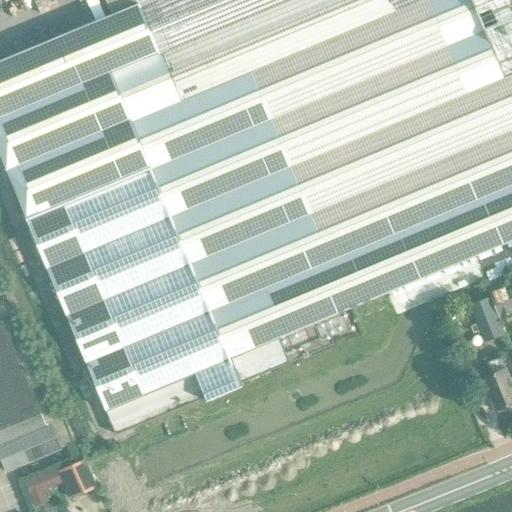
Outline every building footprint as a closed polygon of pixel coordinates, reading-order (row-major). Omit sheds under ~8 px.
[(92,21),(0,59),(0,155),(25,217),(33,236),(46,269),(66,316),(86,363),(105,410),(116,435),(204,398),(205,401),(242,385),(231,358),(511,240),(511,0),(105,0),(111,12),(137,1),(138,2),(109,14),(108,15),(93,21),(92,21)] [(511,312),(511,289),(506,275),(486,284),(498,318),(511,312)] [(469,304),(485,342),(503,335),(489,296),(469,304)] [(51,423),(47,425),(5,323),(0,325),(0,459),(5,470),(61,447),(51,423)] [(480,376),(494,411),(511,403),(511,384),(501,357),(485,363),(489,373),(480,376)] [(85,459),(58,470),(70,498),(97,487),(85,459)] [(41,475),(24,482),(34,507),(48,501),(44,490),(47,489),(41,475)]
